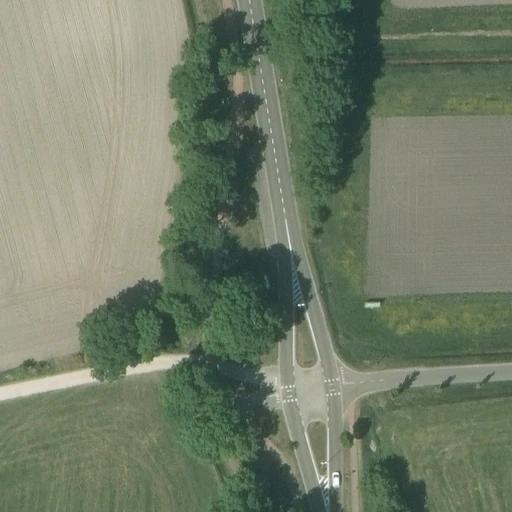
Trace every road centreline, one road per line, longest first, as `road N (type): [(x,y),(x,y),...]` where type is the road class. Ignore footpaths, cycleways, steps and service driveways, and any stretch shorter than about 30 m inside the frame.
road 1 (track): [(286,394),(205,365),(0,394)]
road 2 (secondary): [(247,0),(282,219)]
road 3 (unclassified): [(332,387),(511,374)]
road 4 (secondary): [(332,387),(282,219)]
road 5 (secondary): [(282,219),(286,394)]
road 6 (secondary): [(330,511),(332,387)]
road 7 (secondary): [(286,394),(321,511)]
